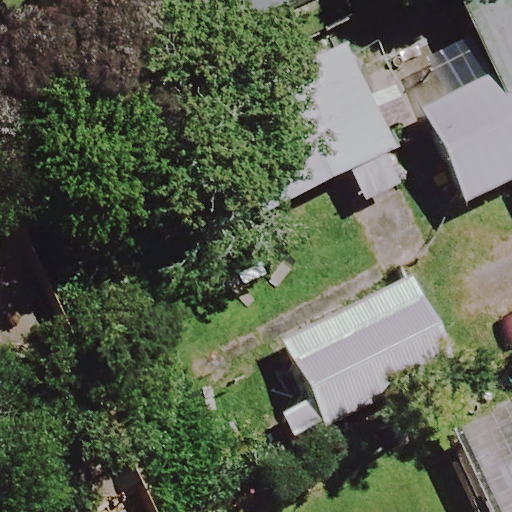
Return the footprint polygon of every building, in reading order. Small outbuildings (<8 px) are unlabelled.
[(320,0),(226,0),(247,38),(320,0)] [(511,0),(458,0),(442,7),(482,95),(403,131),(445,224),(511,193),(511,0)] [(349,221),(387,200),(373,173),(382,168),(370,147),(393,135),(363,79),(341,91),(326,64),(198,133),(252,233),(333,190),(349,221)] [(398,297),(259,364),(284,416),(258,429),(273,460),(438,381),(398,297)] [(511,511),(511,406),(432,445),(451,486),(463,511),(511,511)]
